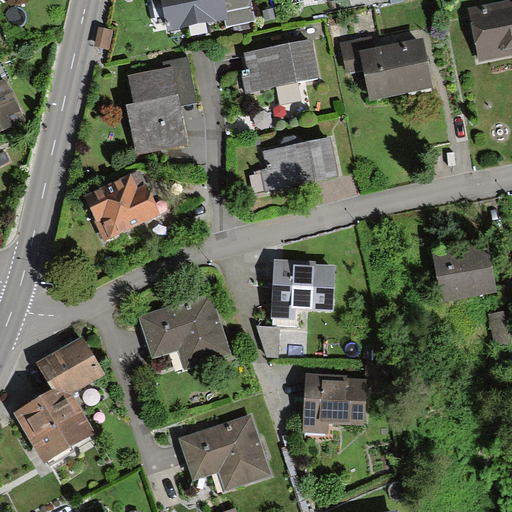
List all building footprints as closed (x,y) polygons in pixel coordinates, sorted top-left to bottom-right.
[(224,0),(161,0),(168,31),(225,19),(228,19),(224,0)] [(251,0),(224,0),(228,19),(225,19),(226,27),(254,21),(251,0)] [(511,3),(468,10),(477,60),(511,54),(511,3)] [(107,32),(95,30),(91,50),(103,52),(107,32)] [(434,84),(425,39),(375,49),(373,39),(341,46),(346,70),(364,67),(371,97),(434,84)] [(320,78),(312,40),(245,53),(249,75),(242,76),(245,92),(320,78)] [(196,101),(187,58),(164,63),(166,68),(128,76),(134,102),(125,104),(136,156),(189,145),(181,105),(196,101)] [(0,125),(17,117),(0,81),(0,125)] [(339,176),(331,136),(262,149),(266,170),(249,173),(253,193),(339,176)] [(140,170),(84,196),(105,241),(161,215),(140,170)] [(482,247),(433,253),(439,299),(488,292),(482,247)] [(329,269),(273,265),(270,317),(291,318),(292,308),(327,310),(329,269)] [(206,296),(137,316),(148,354),(174,347),(179,363),(222,350),(206,296)] [(511,307),(490,311),(494,339),(511,336),(511,307)] [(267,358),(283,358),(282,328),(265,328),(267,358)] [(36,362),(52,389),(72,394),(105,375),(82,336),(36,362)] [(360,364),(360,376),(360,390),(380,390),(380,364),(360,364)] [(360,376),(301,375),(300,433),(322,433),(322,424),(359,424),(360,390),(360,376)] [(52,389),(13,412),(44,463),(94,432),(72,394),(52,389)] [(270,472),(250,414),(180,439),(194,480),(218,471),(224,488),(270,472)]
